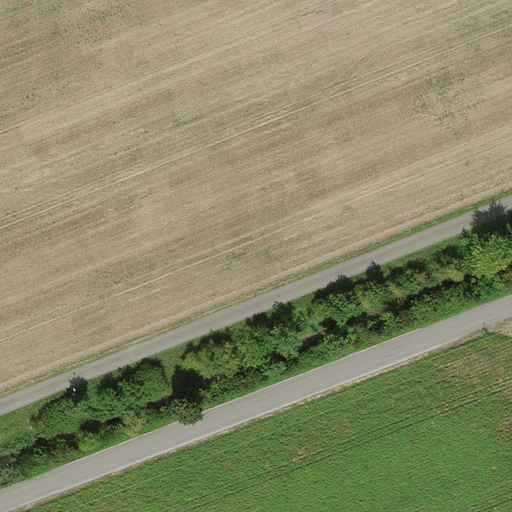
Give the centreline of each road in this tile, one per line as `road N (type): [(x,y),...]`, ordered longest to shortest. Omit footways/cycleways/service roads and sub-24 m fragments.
road 1 (track): [(0,410),(511,207)]
road 2 (unclassified): [(511,306),(0,502)]
